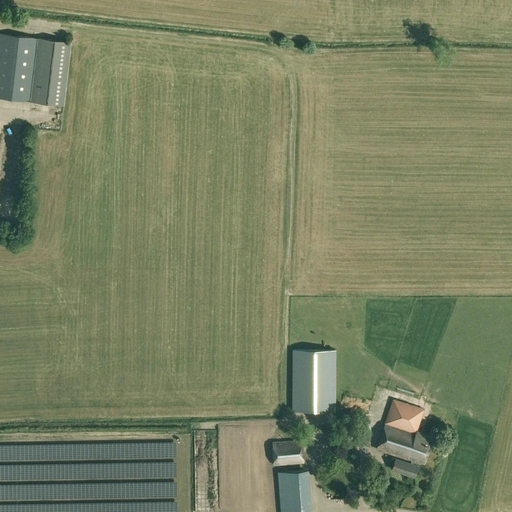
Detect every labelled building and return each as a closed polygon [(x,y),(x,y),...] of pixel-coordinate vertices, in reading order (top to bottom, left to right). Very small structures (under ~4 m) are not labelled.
[(0,33),(0,97),(63,105),(70,42),(0,33)] [(292,349),(292,411),(335,411),(335,349),(292,349)] [(423,409),(393,399),(377,448),(411,460),(410,464),(395,459),(392,469),(414,476),(417,466),(413,465),(415,460),(424,463),(433,436),(416,430),(423,409)] [(302,439),(272,441),(273,465),(304,463),(302,439)] [(178,443),(178,452),(186,453),(187,444),(178,443)] [(311,511),(308,469),(277,471),(280,511),(311,511)]
